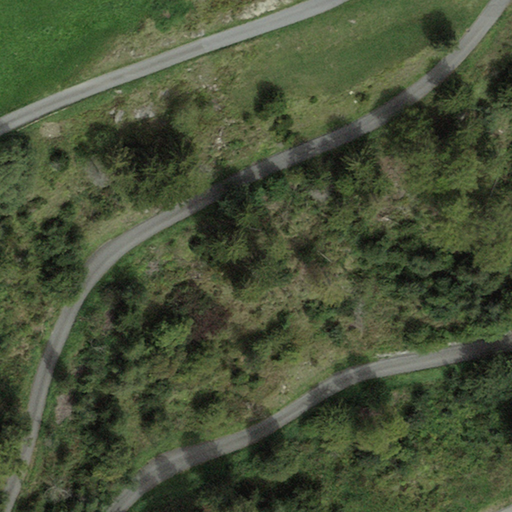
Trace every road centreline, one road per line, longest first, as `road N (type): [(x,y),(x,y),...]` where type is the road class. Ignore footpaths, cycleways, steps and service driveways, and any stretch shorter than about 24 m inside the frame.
road 1 (unclassified): [(0,511),(57,339),(108,256),(159,221),(413,95),(501,0)]
road 2 (unclassified): [(511,341),(345,378),(262,430),(155,471),(114,511)]
road 3 (unclassified): [(326,0),(0,126)]
